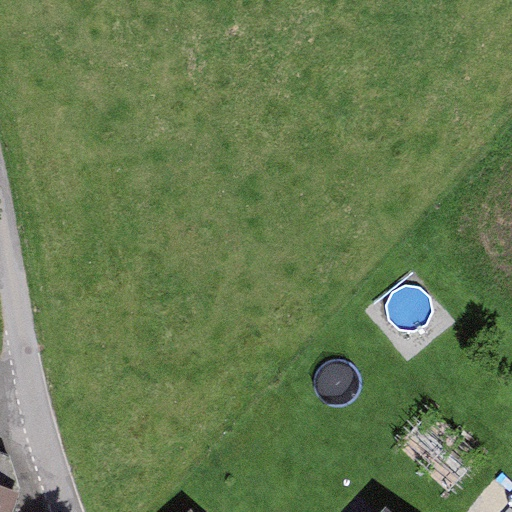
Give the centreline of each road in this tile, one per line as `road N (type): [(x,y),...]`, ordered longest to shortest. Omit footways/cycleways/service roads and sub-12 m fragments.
road 1 (unclassified): [(69,511),(29,375),(0,216)]
road 2 (unknown): [(32,511),(40,468),(29,375)]
